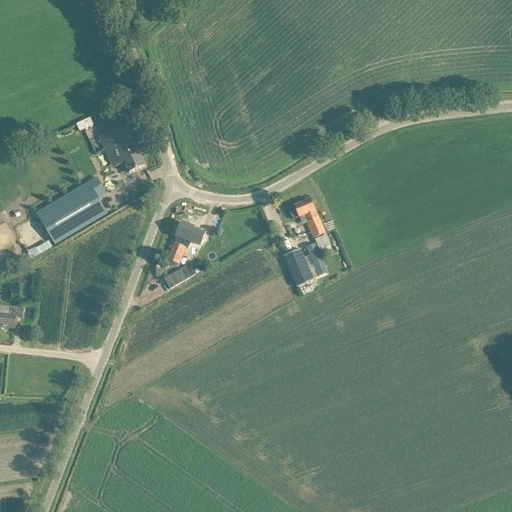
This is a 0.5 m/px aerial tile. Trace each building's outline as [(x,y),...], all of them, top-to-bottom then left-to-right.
[(90,118),(77,124),(80,132),(94,126),(90,118)] [(127,125),(118,129),(99,137),(113,168),(124,163),(129,173),(146,166),(127,125)] [(90,185),(38,216),(55,246),(108,215),(90,185)] [(291,213),(294,219),(299,217),(299,218),(306,215),(309,222),(307,223),(314,238),(326,233),(311,198),(294,205),(297,211),(291,213)] [(168,260),(178,263),(179,264),(186,246),(185,246),(187,240),(194,243),(196,239),(199,230),(182,223),(177,236),(168,260)] [(316,243),(321,254),(332,249),(327,239),(316,243)] [(31,258),(53,247),(49,241),(28,252),(31,258)] [(315,244),(303,249),(316,279),(327,274),(315,244)] [(301,250),(285,257),(297,286),(313,279),(301,250)] [(0,305),(0,327),(14,328),(16,312),(23,313),(23,308),(0,305)] [(33,316),(34,310),(25,308),(23,315),(33,316)]
